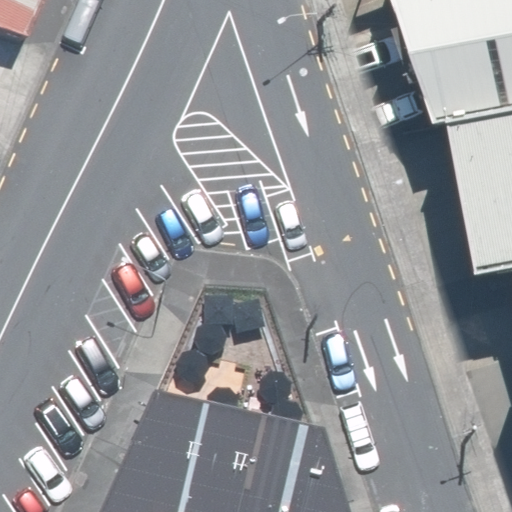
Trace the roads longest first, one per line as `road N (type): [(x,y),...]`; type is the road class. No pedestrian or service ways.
road 1 (unclassified): [(275,0),(444,511)]
road 2 (tertiary): [(166,0),(0,347)]
